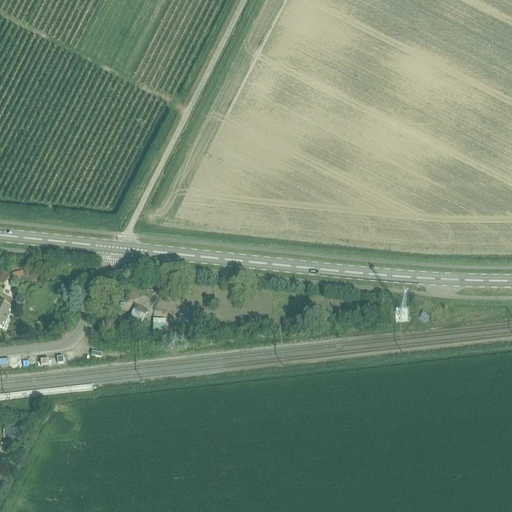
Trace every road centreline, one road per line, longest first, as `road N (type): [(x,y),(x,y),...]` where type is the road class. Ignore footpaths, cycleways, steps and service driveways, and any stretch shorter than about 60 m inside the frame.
road 1 (primary): [(119,247),(439,282),(511,281)]
road 2 (unclassified): [(119,247),(244,0)]
road 3 (unclassified): [(0,354),(67,346),(119,247)]
